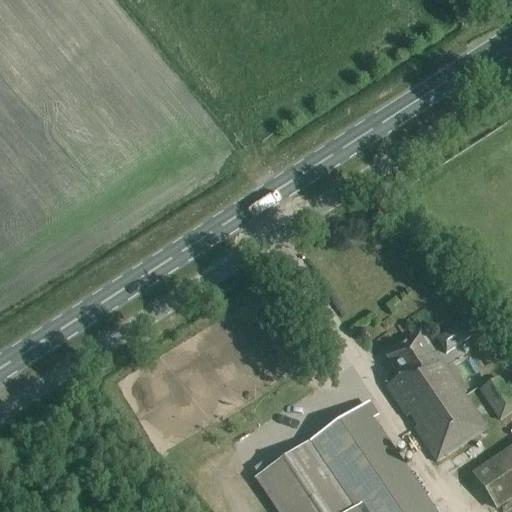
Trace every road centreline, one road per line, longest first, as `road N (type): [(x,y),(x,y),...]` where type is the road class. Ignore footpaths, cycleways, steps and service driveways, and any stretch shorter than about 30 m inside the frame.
road 1 (unclassified): [(0,413),(274,235)]
road 2 (primary): [(254,204),(511,38)]
road 3 (primary): [(0,367),(254,204)]
road 4 (unclassified): [(274,235),(511,84)]
